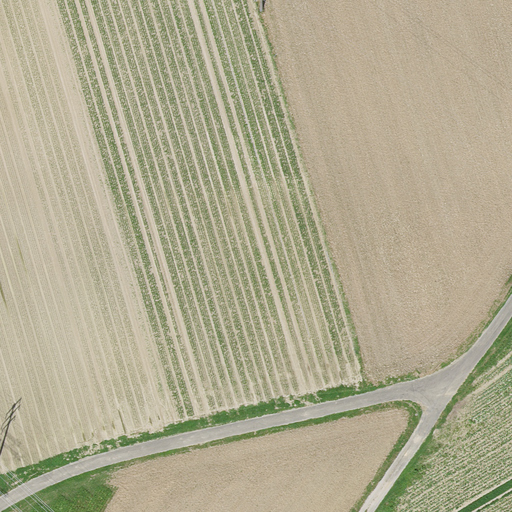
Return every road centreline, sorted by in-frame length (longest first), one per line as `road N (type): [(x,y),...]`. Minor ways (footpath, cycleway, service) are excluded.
road 1 (track): [(0,504),(142,450),(403,390),(448,390)]
road 2 (track): [(364,511),(511,300)]
